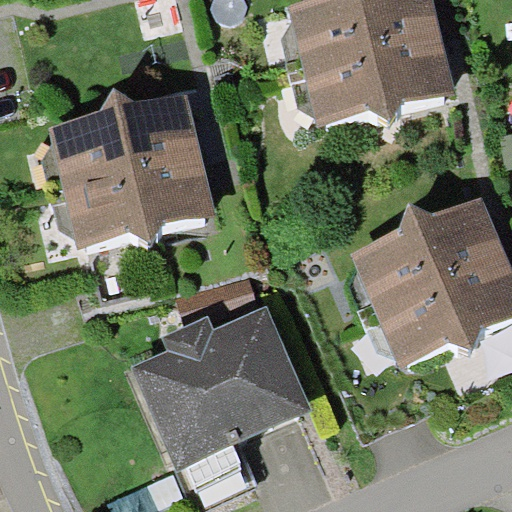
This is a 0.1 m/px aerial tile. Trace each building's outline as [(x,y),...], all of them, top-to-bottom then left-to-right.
[(404,110),(457,100),(432,0),(333,0),(289,11),(319,132),(371,120),(390,132),(404,110)] [(163,233),(214,221),(183,96),(133,109),(114,97),(100,120),(48,133),(80,255),(131,241),(152,253),(163,233)] [(448,348),(473,357),(479,337),(511,322),(511,273),(481,200),(432,221),(411,211),(399,236),(353,256),(402,368),(448,348)] [(249,280),(178,302),(186,334),(207,325),(213,338),(261,317),(249,280)] [(196,511),(202,511),(255,489),(237,448),(311,416),(266,314),(261,317),(213,338),(207,325),(186,334),(167,343),(173,356),(135,373),(196,511)]
